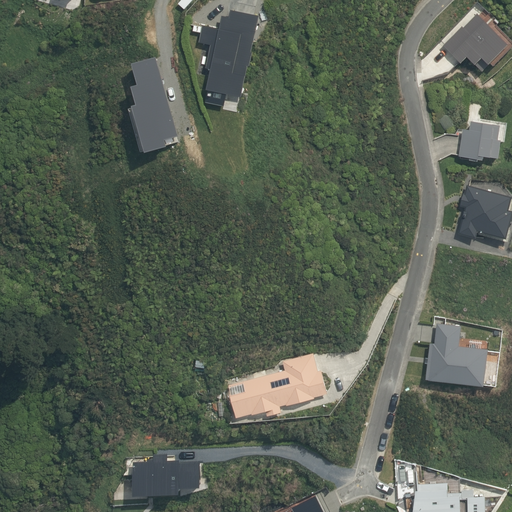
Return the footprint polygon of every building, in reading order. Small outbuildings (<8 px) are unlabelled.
[(254,53),(261,16),(233,10),(232,18),(225,16),(222,29),(205,26),(201,43),(213,45),(208,69),(213,70),(209,91),(245,98),(251,67),(253,67),(255,53),(254,53)] [(511,45),(478,14),(465,28),(463,26),(444,45),(462,63),(469,57),(484,72),(511,45)] [(138,103),(134,104),(147,150),(168,144),(166,138),(179,134),(156,55),(134,61),(140,82),(133,84),(138,103)] [(485,156),(500,159),(503,140),(500,140),(502,125),(473,121),(472,130),(465,129),(461,156),(471,158),(471,160),(480,161),(480,159),(485,160),(485,156)] [(480,231),(508,238),(511,224),(511,209),(511,204),(511,194),(468,184),(466,193),(465,193),(461,206),(466,207),(460,233),(478,237),(480,231)] [(430,379),(486,385),(489,349),(460,345),(463,325),(438,323),(436,343),(431,342),(427,378),(430,379)] [(316,397),(329,393),(323,370),(319,371),(314,352),(283,360),(285,370),(229,385),(238,418),(253,414),(254,415),(268,411),(269,416),(283,412),(282,406),(288,405),(288,406),(316,398),(316,397)] [(136,494),(182,492),(182,486),(203,485),(202,477),(204,477),(203,461),(181,462),(181,459),(169,459),(169,453),(154,453),(154,458),(149,458),(149,460),(134,461),(136,494)] [(449,487),(449,482),(419,484),(420,490),(417,490),(417,496),(398,505),(401,511),(487,511),(487,494),(470,495),(470,511),(463,511),(463,498),(464,497),(464,491),(450,492),(450,487),(449,487)]
